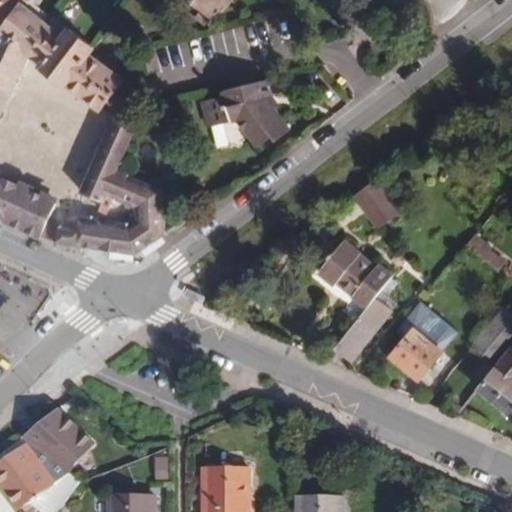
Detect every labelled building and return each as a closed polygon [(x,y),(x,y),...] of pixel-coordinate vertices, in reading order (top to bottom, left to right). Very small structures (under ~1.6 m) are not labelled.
[(0,0),(0,29),(21,2),(19,0),(0,0)] [(191,0),(214,20),(232,0),(191,0)] [(50,24),(21,2),(0,29),(0,35),(28,55),(85,99),(100,110),(123,79),(89,53),(94,47),(70,29),(69,30),(54,19),(50,24)] [(0,113),(28,55),(0,35),(0,113)] [(272,96),(267,80),(224,90),(225,95),(203,101),(210,127),(239,120),(259,147),(273,136),(276,141),(291,129),(268,99),(272,96)] [(134,133),(114,117),(82,192),(104,202),(100,210),(108,213),(115,198),(137,207),(138,220),(130,225),(121,223),(114,227),(102,225),(97,219),(81,221),(76,245),(136,254),(165,235),(163,190),(118,170),(134,133)] [(0,176),(0,219),(41,238),(47,241),(57,242),(60,226),(47,224),(57,202),(0,176)] [(400,212),(376,179),(355,195),(380,227),(400,212)] [(495,251),(476,236),(467,246),(499,271),(505,264),(493,253),(495,251)] [(377,267),(345,241),(320,272),(336,284),(339,281),(355,294),(353,297),(367,308),(376,298),(394,275),(379,264),(377,267)] [(205,297),(189,290),(186,295),(202,302),(205,297)] [(393,311),(376,298),(367,308),(361,316),(378,329),(393,311)] [(511,301),(475,348),(490,361),(511,333),(511,301)] [(378,329),(361,316),(335,349),(352,362),(378,329)] [(431,328),(416,316),(403,331),(409,336),(415,329),(424,337),(431,328)] [(424,337),(415,329),(409,336),(392,357),(420,380),(442,352),(424,337)] [(511,349),(480,389),(511,415),(511,349)] [(95,444),(66,416),(50,433),(82,463),(95,444)] [(50,511),(67,499),(26,445),(0,464),(0,485),(19,511),(50,511)] [(248,511),(249,467),(204,467),(205,511),(248,511)] [(154,511),(154,495),(109,497),(109,511),(154,511)] [(298,496),(298,511),(341,511),(342,497),(298,496)]
